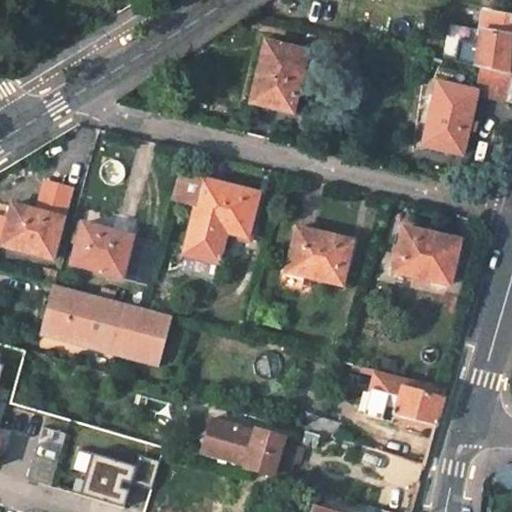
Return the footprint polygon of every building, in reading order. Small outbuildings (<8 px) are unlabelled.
[(511,15),(487,10),(474,65),(480,67),(511,74),(511,15)] [(293,109),(308,50),(265,40),(250,99),(293,109)] [(511,74),(480,67),(477,85),(484,86),(482,93),(506,98),(511,74)] [(438,81),(423,145),(460,154),(475,90),(438,81)] [(258,191),(181,170),(173,200),(199,206),(186,253),(217,261),(225,230),(246,235),(258,191)] [(50,256),(70,187),(46,180),(38,209),(15,202),(10,217),(4,236),(3,242),(50,256)] [(0,235),(4,236),(10,217),(0,214),(0,235)] [(119,274),(130,235),(82,222),(71,260),(119,274)] [(350,239),(297,225),(286,266),(339,280),(350,239)] [(456,239),(401,225),(391,267),(447,281),(456,239)] [(170,313),(144,306),(56,282),(43,329),(157,360),(170,313)] [(396,383),(399,374),(373,367),(362,415),(391,421),(393,414),(402,385),(396,383)] [(396,383),(402,385),(393,414),(435,424),(446,385),(399,374),(396,383)] [(307,416),(303,429),(307,430),(319,434),(334,438),(338,425),(307,416)] [(209,421),(199,457),(211,461),(221,425),(209,421)] [(281,441),(221,425),(211,461),(270,478),(285,483),(290,464),(295,466),(299,453),(279,447),(281,441)] [(316,447),(319,434),(307,430),(303,443),(316,447)] [(81,494),(125,507),(130,490),(122,488),(123,482),(152,490),(161,460),(139,454),(136,465),(93,452),(81,494)]
